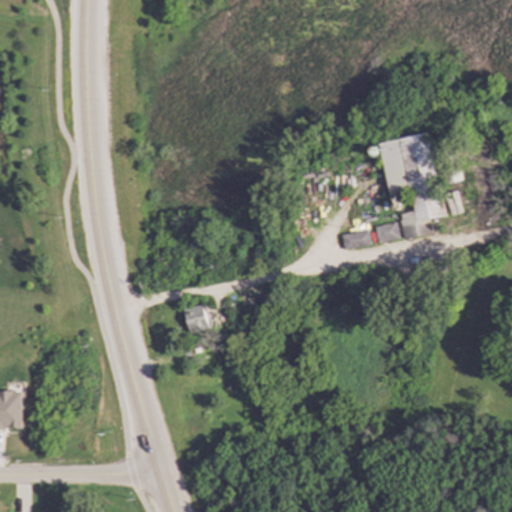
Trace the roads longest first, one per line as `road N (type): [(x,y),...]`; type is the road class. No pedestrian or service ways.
road 1 (secondary): [(86,62),(101,241),(172,511)]
road 2 (residential): [(115,308),(511,226)]
road 3 (residential): [(162,476),(0,477)]
